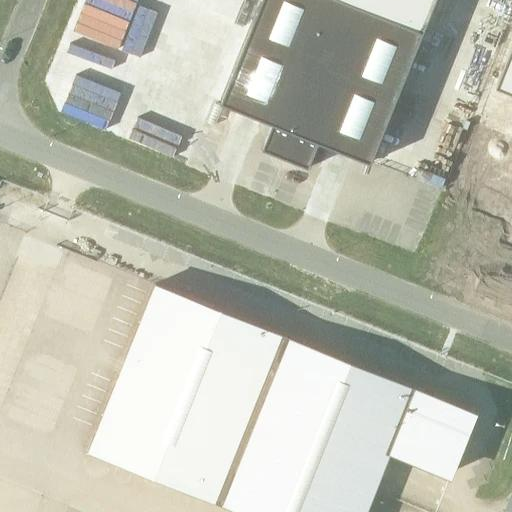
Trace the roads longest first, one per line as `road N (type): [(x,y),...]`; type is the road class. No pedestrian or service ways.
road 1 (unclassified): [(511,338),(0,133)]
road 2 (unknown): [(86,168),(0,370)]
